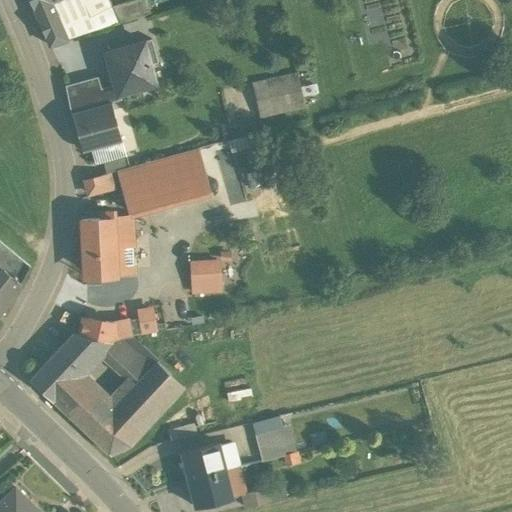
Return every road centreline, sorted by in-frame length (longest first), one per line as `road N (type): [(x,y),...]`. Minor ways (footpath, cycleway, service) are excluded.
road 1 (residential): [(10,0),(60,141),(66,205),(56,257),(0,365)]
road 2 (tertiary): [(128,511),(0,390)]
